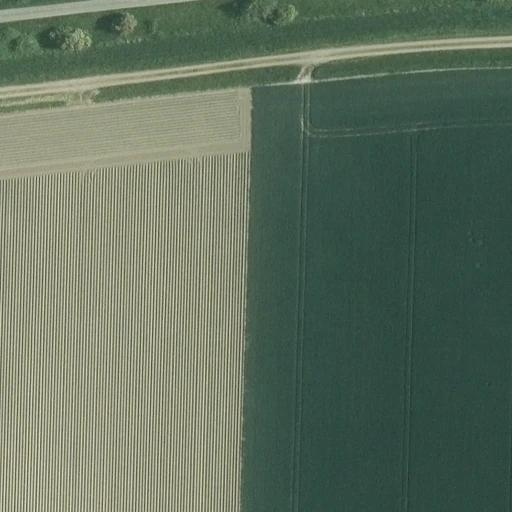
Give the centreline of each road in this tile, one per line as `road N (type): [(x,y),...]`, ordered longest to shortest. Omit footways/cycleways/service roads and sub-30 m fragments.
road 1 (track): [(511,43),(337,51),(312,63),(299,83)]
road 2 (unclassified): [(156,0),(0,18)]
